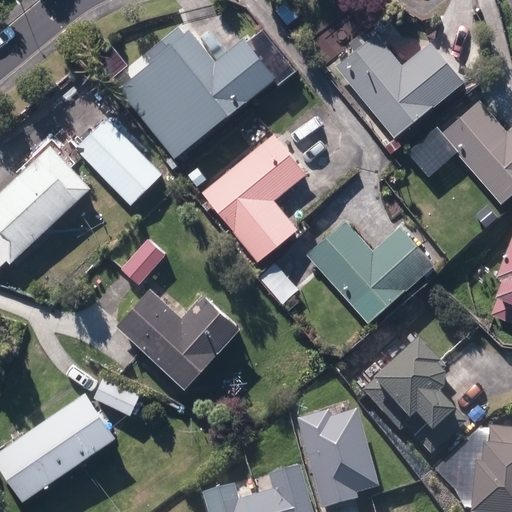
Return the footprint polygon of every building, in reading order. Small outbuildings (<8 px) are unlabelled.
[(290,0),(289,0),(279,8),(291,22),(302,14),(290,0)] [(117,88),(173,158),(275,78),(243,39),(214,62),(189,30),(117,88)] [(337,66),(395,137),(463,83),(432,43),(402,67),(377,35),(337,66)] [(440,134),(501,204),(511,194),(511,128),(507,133),(479,100),(440,134)] [(237,132),(252,149),(270,132),(255,116),(237,132)] [(76,150),(132,205),(162,174),(107,119),(76,150)] [(203,194),(259,262),(297,229),(273,201),(305,174),(273,135),(203,194)] [(0,265),(7,260),(10,263),(91,188),(51,146),(0,193),(0,265)] [(488,216),(492,221),(502,214),(497,208),(488,216)] [(308,255),(369,323),(435,265),(401,227),(373,252),(346,222),(308,255)] [(493,316),(511,323),(511,238),(498,274),(504,276),(497,294),(501,296),(493,316)] [(122,270),(139,285),(165,256),(148,241),(122,270)] [(117,325),(185,388),(239,329),(203,295),(182,318),(150,289),(117,325)] [(414,415),(435,435),(456,413),(439,396),(446,389),(445,376),(438,369),(441,365),(418,343),(371,391),(405,425),(414,415)] [(95,399),(130,415),(139,396),(104,379),(95,399)] [(0,453),(0,466),(23,500),(116,436),(86,393),(0,453)] [(377,485),(355,405),(302,420),(324,500),(377,485)] [(471,511),(511,511),(511,430),(490,429),(488,447),(483,447),(481,467),(478,467),(477,475),(474,475),(471,511)] [(310,511),(299,473),(274,480),(279,499),(259,504),(260,511),(310,511)] [(235,506),(230,489),(202,497),(205,511),(255,511),(252,501),(235,506)]
